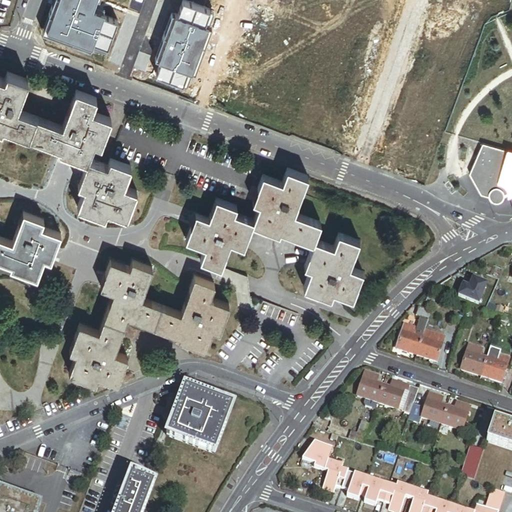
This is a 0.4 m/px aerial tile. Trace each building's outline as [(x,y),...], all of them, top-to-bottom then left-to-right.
[(29,139),(37,118),(17,111),(28,82),(8,75),(6,81),(0,78),(0,131),(2,132),(3,129),(9,131),(29,139)] [(97,99),(77,92),(63,128),(37,118),(29,139),(55,148),(62,151),(61,154),(87,164),(89,160),(95,144),(101,146),(111,119),(92,112),(97,99)] [(0,131),(0,219),(19,227),(24,214),(44,222),(42,228),(61,236),(51,262),(77,272),(60,317),(79,325),(98,332),(103,319),(113,292),(100,287),(110,261),(130,268),(132,262),(153,269),(151,275),(190,290),(195,278),(215,285),(251,299),(249,288),(248,279),(222,269),(201,262),(206,249),(187,242),(197,215),(137,193),(127,220),(107,212),(104,219),(78,209),(85,189),(79,187),(85,170),(87,164),(61,154),(62,151),(55,148),(39,191),(0,177),(0,154),(9,131),(3,129),(2,132),(0,131)] [(511,152),(482,144),(468,173),(479,193),(487,196),(488,198),(490,200),(492,201),(495,201),(498,200),(499,199),(500,198),(501,197),(501,196),(511,190),(511,152)] [(109,167),(89,160),(87,164),(85,170),(79,187),(85,189),(78,209),(104,219),(107,212),(127,220),(137,193),(123,188),(131,168),(111,161),(109,167)] [(308,177),(288,170),(283,183),(264,176),(254,203),(260,205),(255,221),(253,225),(279,235),(280,231),(313,243),(314,240),(321,223),(295,214),(308,177)] [(499,199),(511,192),(511,190),(501,196),(501,197),(500,198),(499,199)] [(253,225),(255,221),(234,213),(237,207),(217,200),(210,220),(197,215),(187,242),(206,249),(201,262),(222,269),(231,243),(244,248),(248,238),(253,225)] [(44,259),(51,262),(61,236),(42,228),(44,222),(24,214),(19,227),(13,243),(0,238),(0,261),(11,265),(9,269),(37,280),(44,259)] [(314,240),(313,243),(307,259),(305,267),(311,269),(304,289),(330,299),(332,293),(352,300),(362,273),(349,269),(359,242),(339,235),(334,248),(314,240)] [(128,316),(155,326),(162,307),(142,299),(151,275),(153,269),(132,262),(130,268),(110,261),(100,287),(113,292),(103,319),(124,326),(128,316)] [(211,298),(215,285),(195,278),(190,290),(182,314),(162,307),(155,326),(187,338),(186,341),(189,342),(206,348),(213,330),(220,332),(230,305),(211,298)] [(430,307),(433,299),(428,297),(427,298),(424,306),(430,308),(430,307)] [(447,313),(450,307),(433,299),(430,307),(447,313)] [(420,340),(428,317),(415,313),(413,320),(418,322),(415,331),(412,338),(420,340)] [(465,315),(460,330),(467,332),(472,318),(465,315)] [(499,320),(486,315),(483,322),(496,327),(499,320)] [(122,331),(124,326),(103,319),(98,332),(79,325),(69,352),(75,354),(68,373),(95,383),(97,377),(118,385),(128,357),(114,352),(122,331)] [(509,323),(499,320),(496,327),(507,330),(509,323)] [(414,359),(420,340),(412,338),(415,331),(402,327),(393,352),(414,359)] [(427,343),(420,340),(414,359),(434,365),(442,340),(429,336),(427,343)] [(479,380),(485,362),(478,359),(480,353),(467,349),(459,373),(479,380)] [(492,364),(485,362),(479,380),(499,387),(504,370),(507,362),(494,357),(492,364)] [(374,403),(380,386),(373,384),(376,376),(363,372),(354,396),(365,400),(374,403)] [(387,388),(380,386),(374,403),(394,410),(403,385),(390,381),(387,388)] [(403,385),(394,410),(399,411),(407,387),(403,385)] [(411,405),(416,390),(407,387),(399,411),(407,414),(411,405)] [(215,457),(232,411),(185,393),(167,440),(215,457)] [(407,414),(405,421),(416,424),(418,418),(438,425),(444,407),(437,405),(440,397),(427,393),(422,408),(411,405),(407,414)] [(363,405),(372,408),(374,403),(365,400),(363,405)] [(444,407),(438,425),(458,431),(467,407),(454,402),(452,409),(444,407)] [(511,426),(490,420),(483,441),(511,451),(511,426)] [(367,425),(362,424),(356,443),(361,444),(367,425)] [(332,450),(314,444),(302,462),(315,466),(314,469),(325,473),(328,463),(332,450)] [(472,481),(481,450),(468,446),(459,477),(472,481)] [(402,451),(395,449),(393,455),(399,457),(402,451)] [(332,464),(328,474),(323,491),(335,494),(336,490),(349,493),(347,499),(359,502),(360,498),(366,499),(364,505),(376,508),(377,503),(390,507),(388,511),(401,511),(405,500),(413,502),(410,511),(491,511),(485,510),(478,508),(476,511),(465,511),(427,500),(428,495),(397,486),(396,489),(342,472),(343,467),(332,464)] [(130,480),(118,511),(144,511),(153,489),(136,482),(133,481),(130,480)] [(0,488),(0,511),(39,511),(42,504),(0,488)] [(498,511),(504,495),(491,491),(485,510),(491,511),(498,511)]
